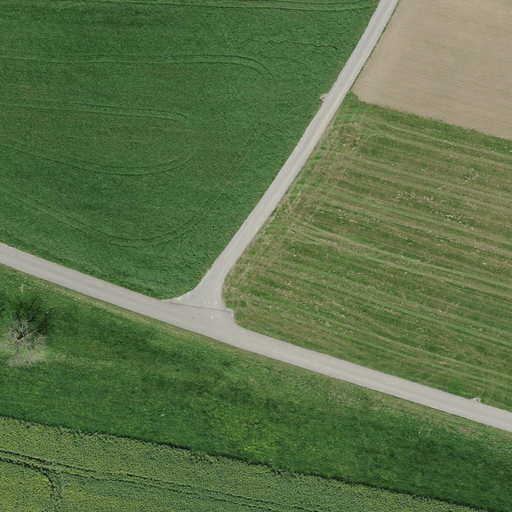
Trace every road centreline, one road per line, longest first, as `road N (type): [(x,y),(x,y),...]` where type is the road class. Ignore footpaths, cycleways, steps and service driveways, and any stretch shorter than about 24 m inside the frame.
road 1 (unclassified): [(511,418),(0,249)]
road 2 (track): [(200,317),(391,0)]
